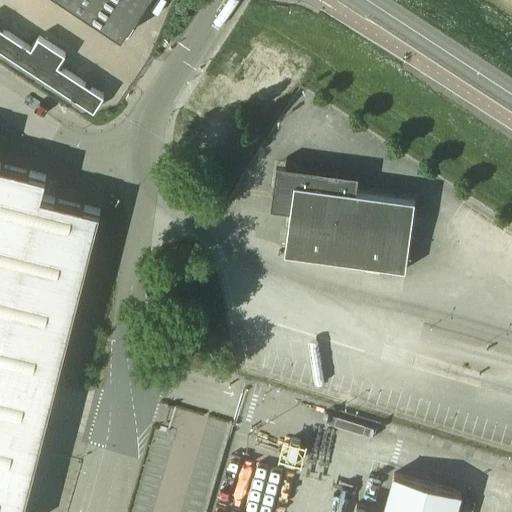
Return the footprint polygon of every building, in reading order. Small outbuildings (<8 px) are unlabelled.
[(146,0),(65,0),(122,37),(146,0)] [(0,26),(0,48),(95,110),(105,95),(58,65),(66,53),(39,36),(32,47),(0,26)] [(415,198),(356,190),(358,174),(277,163),(273,190),(271,206),(291,209),(285,253),(406,269),(415,198)] [(0,511),(22,511),(100,210),(41,195),(46,177),(0,164),(0,511)] [(456,511),(462,492),(395,473),(383,511),(456,511)]
